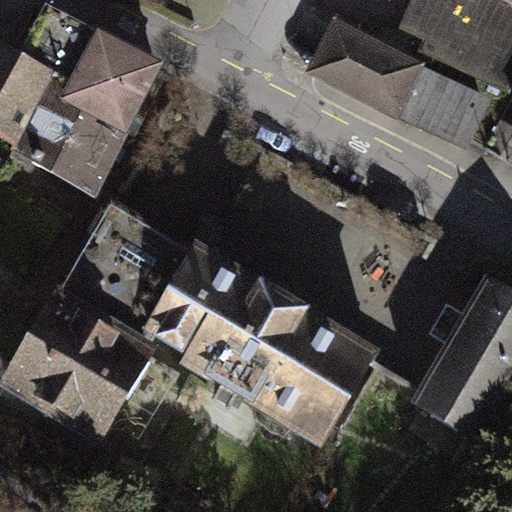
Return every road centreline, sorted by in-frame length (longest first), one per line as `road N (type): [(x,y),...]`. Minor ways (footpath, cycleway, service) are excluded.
road 1 (residential): [(234,84),(511,229)]
road 2 (residential): [(95,0),(234,84)]
